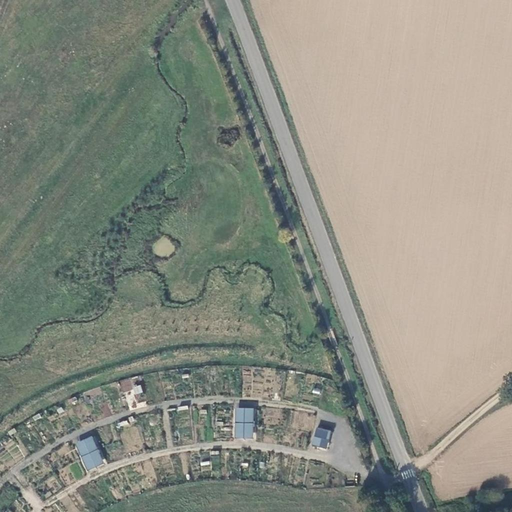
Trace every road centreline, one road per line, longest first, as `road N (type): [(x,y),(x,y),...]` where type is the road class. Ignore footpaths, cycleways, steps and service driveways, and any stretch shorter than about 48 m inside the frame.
road 1 (tertiary): [(233,0),(421,511)]
road 2 (track): [(408,473),(511,389)]
